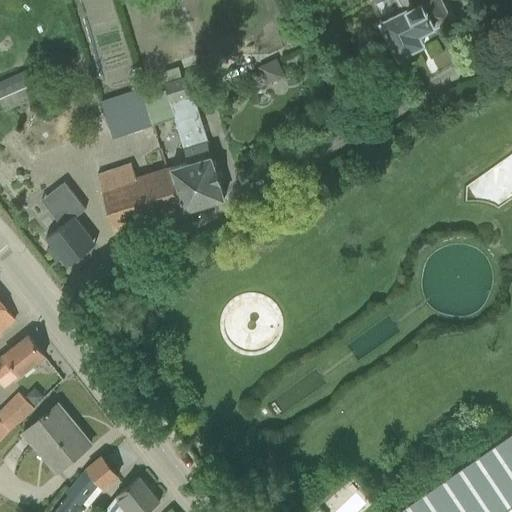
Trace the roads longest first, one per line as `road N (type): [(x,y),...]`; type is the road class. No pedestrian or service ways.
road 1 (track): [(511,45),(49,311)]
road 2 (tertiary): [(208,511),(0,249)]
